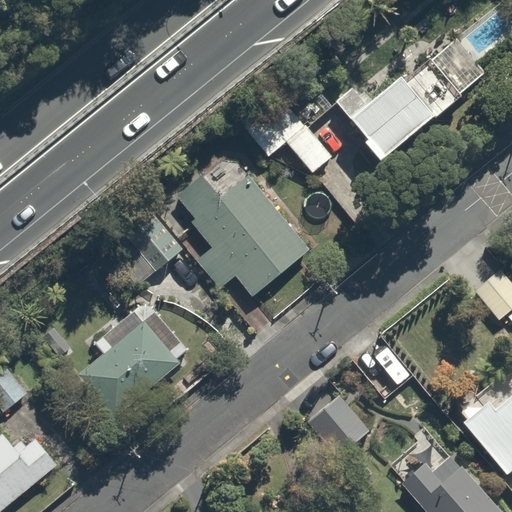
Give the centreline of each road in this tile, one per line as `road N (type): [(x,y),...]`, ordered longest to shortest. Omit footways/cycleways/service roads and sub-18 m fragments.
road 1 (residential): [(511,171),(99,511)]
road 2 (trunk): [(266,0),(0,216)]
road 3 (trunk): [(0,142),(173,0)]
